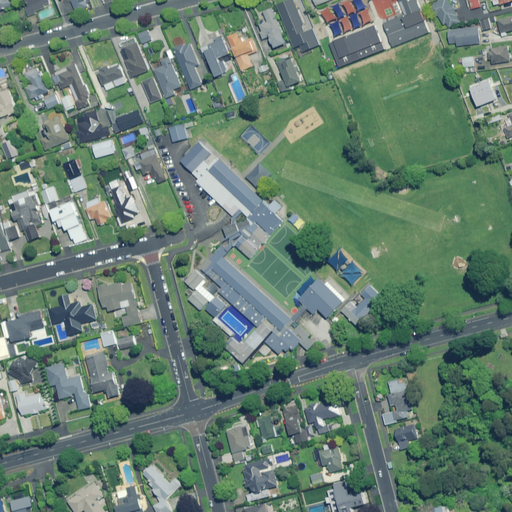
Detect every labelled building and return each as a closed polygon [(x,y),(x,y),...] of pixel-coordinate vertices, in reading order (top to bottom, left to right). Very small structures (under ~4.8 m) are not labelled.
[(0,0),(0,12),(12,7),(9,0),(0,0)] [(49,4),(47,0),(24,0),(27,7),(25,8),(28,17),(36,14),(35,12),(45,8),(44,5),(49,4)] [(70,0),(76,12),(87,7),(84,0),(70,0)] [(303,24),(293,0),(289,0),(277,5),(294,49),(300,46),(302,53),(320,46),(313,29),(306,32),(303,24)] [(430,32),(416,0),(399,0),(406,16),(384,24),(393,47),(430,32)] [(458,17),(455,11),(457,10),(454,4),(451,6),(448,0),(442,0),(440,1),(433,6),(444,25),(447,23),(449,28),(460,22),(458,17)] [(479,7),(477,0),(470,0),(468,1),(471,10),(479,7)] [(274,49),(275,48),(277,53),(287,49),(285,44),(287,43),(272,8),(263,12),(267,22),(258,26),(261,32),(259,33),(262,40),(269,37),(274,49)] [(511,16),(499,20),(502,33),(511,30),(511,16)] [(492,29),(489,19),(480,21),(483,31),(492,29)] [(376,25),(329,44),(339,68),(386,50),(376,25)] [(480,43),(478,28),(447,31),(449,44),(456,43),(457,45),(480,43)] [(242,42),(238,33),(227,37),(241,71),(253,67),(247,54),(257,50),(252,38),(242,42)] [(118,38),(120,43),(129,39),(127,34),(118,38)] [(227,73),(222,62),(221,58),(229,54),(221,37),(215,39),(216,42),(209,45),(210,49),(205,51),(216,77),(227,73)] [(149,71),(138,42),(125,47),(130,59),(125,61),(131,78),(149,71)] [(196,56),(191,43),(185,45),(185,44),(173,48),(190,90),(202,85),(195,67),(200,65),(196,56)] [(511,61),(510,45),(492,48),(492,51),(489,51),(490,59),(493,59),(493,63),(511,61)] [(181,87),(169,58),(162,61),(164,66),(155,70),(166,99),(175,95),(173,90),(181,87)] [(284,75),(285,79),(277,82),(282,94),(293,89),(292,86),(302,82),(293,60),(287,63),(285,58),(276,62),(282,76),(284,75)] [(96,70),(103,87),(105,86),(106,91),(126,83),(118,63),(108,68),(107,66),(96,70)] [(89,97),(88,95),(90,94),(86,84),(84,85),(75,64),(50,75),(55,86),(59,84),(61,89),(69,86),(76,100),(74,101),(78,110),(90,105),(87,98),(89,97)] [(267,64),(257,68),(261,78),(271,74),(267,64)] [(40,74),(37,68),(24,73),(29,86),(24,88),(29,101),(35,98),(36,101),(44,98),(43,95),(50,92),(43,73),(40,74)] [(511,103),(511,73),(511,72),(498,75),(503,95),(498,96),(501,106),(511,103)] [(2,90),(0,84),(0,115),(1,118),(17,112),(8,88),(2,90)] [(489,87),(482,89),(484,98),(491,96),(489,87)] [(193,106),(189,94),(180,98),(184,109),(193,106)] [(58,105),(55,96),(43,100),(47,109),(58,105)] [(73,108),(72,106),(74,105),(70,96),(69,96),(61,99),(66,111),(73,108)] [(236,118),(233,109),(225,112),(228,120),(236,118)] [(511,136),(511,113),(509,114),(511,124),(511,125),(503,128),(507,138),(511,136)] [(492,117),(494,123),(503,120),(501,114),(492,117)] [(69,141),(59,116),(52,119),(45,122),(51,136),(41,140),(45,151),(69,141)] [(188,140),(185,125),(169,128),(173,144),(188,140)] [(148,134),(146,128),(139,130),(141,136),(148,134)] [(508,145),(505,139),(498,142),(501,149),(508,145)] [(115,153),(111,140),(92,146),(95,159),(115,153)] [(212,153),(200,141),(181,161),(193,173),(205,161),(212,153)] [(18,156),(14,145),(6,148),(11,159),(18,156)] [(135,156),(132,147),(122,151),(128,165),(133,163),(131,158),(135,156)] [(135,164),(138,171),(141,170),(144,177),(151,173),(154,179),(156,178),(158,183),(167,180),(157,155),(135,164)] [(83,176),(76,158),(64,163),(71,181),(83,176)] [(199,179),(197,181),(233,216),(240,209),(248,217),(247,218),(249,221),(224,227),(229,239),(242,232),(245,235),(259,248),(284,221),(276,214),(283,207),(276,200),(271,205),(221,159),(219,161),(216,158),(210,165),(205,161),(193,173),(199,179)] [(28,161),(19,165),(21,172),(31,168),(28,161)] [(88,187),(83,176),(71,181),(76,192),(88,187)] [(137,188),(133,177),(126,180),(130,191),(137,188)] [(125,200),(119,183),(110,187),(116,203),(114,204),(117,210),(116,210),(121,224),(140,216),(132,197),(125,200)] [(59,200),(54,187),(41,191),(46,205),(59,200)] [(45,220),(36,195),(35,191),(30,193),(31,197),(14,203),(13,199),(7,201),(15,222),(17,221),(21,233),(24,232),(28,243),(39,239),(35,228),(43,225),(42,221),(45,220)] [(99,204),(97,199),(85,204),(88,210),(86,211),(90,220),(95,218),(98,226),(107,222),(106,220),(111,218),(105,202),(99,204)] [(65,232),(68,231),(72,240),(74,239),(76,244),(87,240),(74,203),(52,210),(59,228),(63,227),(65,232)] [(0,251),(9,249),(0,218),(0,251)] [(19,238),(15,226),(6,229),(10,241),(19,238)] [(259,248),(245,235),(236,245),(250,258),(259,248)] [(293,319),(224,257),(214,269),(228,282),(267,317),(283,331),(293,319)] [(206,278),(196,270),(186,282),(196,290),(206,278)] [(345,302),(322,280),(306,296),(301,301),(316,315),(320,310),(329,319),(345,302)] [(267,317),(228,282),(219,292),(258,327),(267,317)] [(122,286),(121,283),(107,286),(107,285),(98,287),(103,309),(107,308),(108,312),(126,308),(128,316),(121,318),(124,328),(141,323),(137,307),(139,306),(135,292),(134,292),(131,283),(122,286)] [(386,299),(372,285),(363,294),(368,299),(358,308),(352,302),(343,311),(359,326),(386,299)] [(210,301),(198,290),(190,300),(202,311),(210,301)] [(70,304),(68,295),(59,297),(61,306),(49,309),(53,324),(64,322),(68,336),(83,332),(81,324),(90,322),(92,329),(99,327),(93,305),(82,308),(80,302),(70,304)] [(228,306),(218,297),(207,309),(216,318),(228,306)] [(45,327),(40,311),(19,317),(20,319),(7,322),(12,343),(33,337),(31,331),(45,327)] [(275,333),(264,323),(242,347),(233,338),(224,346),(245,365),(252,357),(253,358),(267,342),(275,333)] [(296,331),(291,327),(281,337),(275,333),(267,342),(281,355),(285,350),(288,352),(292,349),(294,351),(301,343),(309,351),(316,344),(309,338),(312,335),(301,325),(296,331)] [(134,336),(116,341),(113,331),(101,334),(104,347),(116,344),(118,351),(136,346),(134,336)] [(0,358),(10,356),(5,337),(0,338),(0,358)] [(109,373),(104,355),(86,359),(91,377),(90,378),(94,393),(105,390),(108,398),(119,395),(113,372),(109,373)] [(11,368),(13,369),(10,375),(19,380),(20,385),(33,382),(32,374),(39,363),(29,356),(26,361),(20,357),(17,363),(14,362),(11,368)] [(68,380),(64,364),(46,368),(51,387),(56,386),(60,400),(76,396),(79,411),(92,408),(88,393),(85,394),(80,377),(68,380)] [(18,390),(15,380),(8,382),(11,392),(18,390)] [(399,384),(399,381),(389,383),(392,395),(388,396),(391,407),(396,405),(397,411),(383,415),(385,425),(397,422),(397,421),(414,416),(411,404),(406,383),(399,384)] [(21,416),(31,413),(32,415),(40,412),(40,411),(48,409),(45,395),(41,396),(41,393),(26,397),(25,393),(16,396),(21,416)] [(321,405),(320,401),(311,404),(312,409),(306,411),(309,424),(315,422),(318,435),(333,431),(332,425),(325,426),(323,420),(340,416),(337,401),(321,405)] [(256,420),(258,428),(260,427),(263,435),(259,437),(261,445),(265,444),(266,443),(265,440),(277,437),(271,416),(256,420)] [(284,438),(293,435),(295,444),(307,441),(306,438),(314,436),(311,426),(303,428),(303,424),(300,425),(299,419),(280,423),(284,438)] [(411,447),(410,440),(416,438),(413,425),(395,430),(398,443),(400,450),(411,447)] [(253,449),(247,426),(226,432),(235,463),(245,460),(243,451),(253,449)] [(273,452),(271,445),(261,448),(263,455),(273,452)] [(343,470),(339,448),(320,452),(319,449),(314,450),(316,460),(318,460),(320,467),(328,466),(329,473),(343,470)] [(248,503),(262,499),(270,497),(268,489),(278,486),(274,470),(261,474),(260,471),(270,468),(268,460),(244,465),(246,472),(244,472),(248,487),(250,487),(252,494),(246,495),(248,503)] [(186,494),(168,500),(176,492),(183,486),(176,478),(170,483),(153,465),(143,474),(154,486),(150,489),(159,503),(153,507),(156,511),(188,511),(191,511),(186,494)] [(323,482),(321,473),(310,476),(313,485),(323,482)] [(363,491),(350,494),(346,481),(334,484),(341,511),(354,511),(354,509),(367,506),(363,491)] [(75,511),(83,511),(85,511),(103,511),(98,503),(105,498),(95,483),(68,501),(75,511)] [(116,511),(141,511),(141,508),(135,486),(126,488),(129,498),(114,502),(116,511)] [(12,511),(16,511),(28,508),(33,507),(29,497),(10,503),(12,511)]
